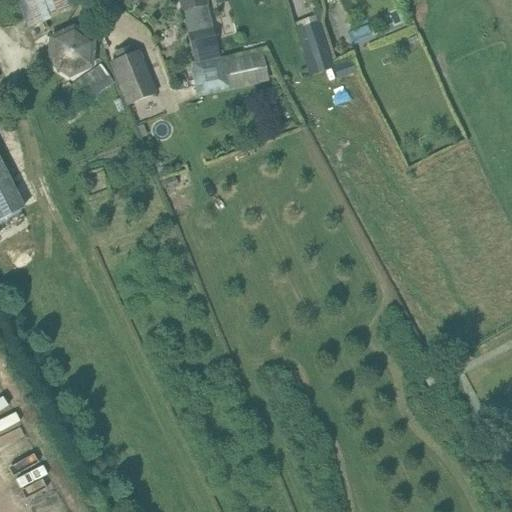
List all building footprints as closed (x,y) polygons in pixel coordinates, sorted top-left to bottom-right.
[(68,0),(21,0),(18,1),(28,27),(71,8),(68,0)] [(206,0),(177,0),(181,13),(208,7),(206,0)] [(331,61),(319,20),(300,26),(308,52),(303,54),(307,69),(331,61)] [(100,63),(93,68),(96,42),(73,25),(48,36),(46,64),(68,80),(89,71),(53,97),(65,121),(114,83),(100,63)] [(213,26),(186,33),(193,64),(220,58),(213,26)] [(138,49),(109,62),(126,105),(156,93),(138,49)] [(351,57),(334,64),(339,78),(356,72),(351,57)] [(193,64),(195,77),(188,78),(191,92),(226,85),(221,58),(193,64)] [(0,219),(25,207),(9,179),(0,160),(0,219)]
